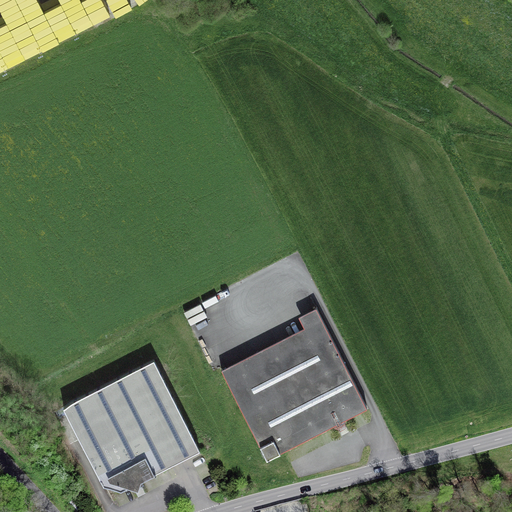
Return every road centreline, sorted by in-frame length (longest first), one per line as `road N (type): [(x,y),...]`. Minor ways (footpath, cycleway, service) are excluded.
road 1 (secondary): [(223,511),(511,433)]
road 2 (unknown): [(399,464),(296,260)]
